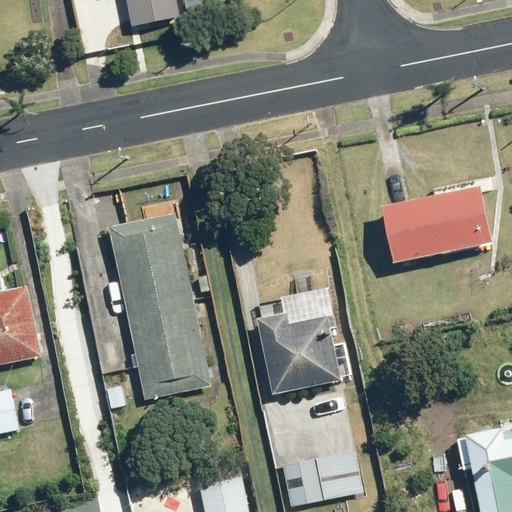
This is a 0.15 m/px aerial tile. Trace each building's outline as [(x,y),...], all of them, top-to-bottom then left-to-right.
[(178,0),(132,0),(137,20),(181,11),(178,0)] [(390,205),(401,263),(495,245),(484,187),(390,205)] [(185,212),(118,224),(142,352),(136,353),(138,365),(145,364),(152,400),(218,387),(185,212)] [(299,294),(265,300),(279,392),(363,379),(359,354),(352,356),(341,287),(317,290),(314,274),(297,277),(299,294)] [(0,364),(50,355),(36,283),(0,290),(0,364)] [(0,391),(0,433),(26,428),(18,387),(0,391)] [(511,511),(511,424),(461,434),(476,511),(511,511)] [(288,462),(296,506),(370,492),(361,448),(288,462)] [(255,511),(248,475),(207,483),(212,511),(255,511)]
